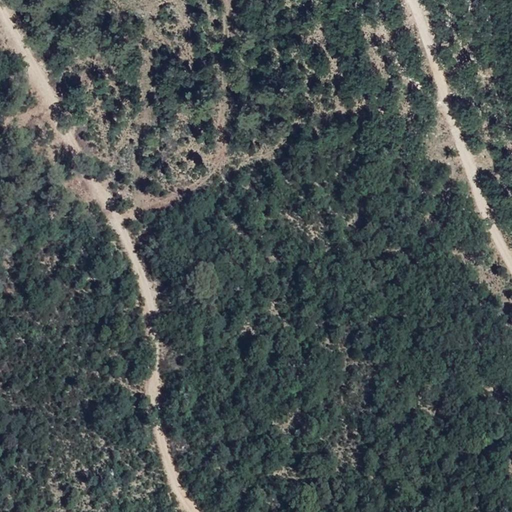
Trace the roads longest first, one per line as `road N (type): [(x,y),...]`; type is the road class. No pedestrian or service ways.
road 1 (track): [(0,11),(119,234),(141,289),(169,440),(205,511)]
road 2 (track): [(511,268),(412,0)]
